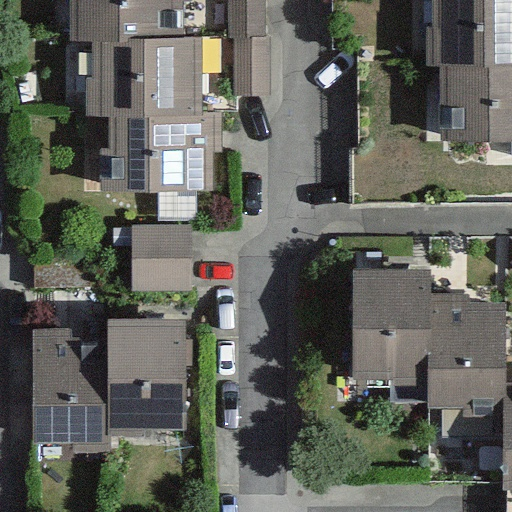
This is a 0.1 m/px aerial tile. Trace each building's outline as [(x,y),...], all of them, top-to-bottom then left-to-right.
[(75,0),(76,20),(93,20),(93,100),(115,100),(115,142),(105,142),(105,178),(202,177),(202,143),(187,143),(187,124),(218,124),(217,110),(197,110),(197,35),(184,35),(184,0),(75,0)] [(265,0),(239,0),(241,88),(267,87),(265,0)] [(511,0),(435,0),(436,48),(447,48),(447,125),(511,124),(511,0)] [(188,223),(135,222),(135,281),(188,282),(188,223)] [(429,267),(357,267),(357,362),(434,362),(434,391),(468,391),(468,380),(497,380),(497,394),(510,394),(509,467),(511,467),(511,383),(502,384),(503,303),(452,303),(452,292),(429,292),(429,267)] [(75,330),(36,329),(34,425),(76,426),(75,437),(103,438),(103,421),(138,422),(138,412),(177,413),(179,317),(110,315),(110,340),(75,339),(75,330)]
